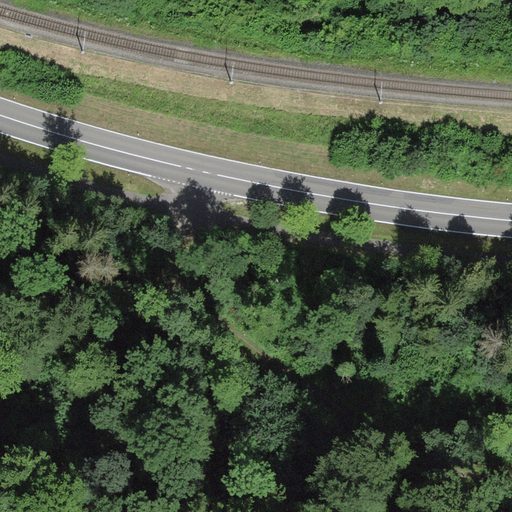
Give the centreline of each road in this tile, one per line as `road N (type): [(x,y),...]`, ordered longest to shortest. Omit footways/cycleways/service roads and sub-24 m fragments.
road 1 (primary): [(511,223),(269,189),(120,157),(0,119)]
road 2 (track): [(167,291),(375,441),(420,463),(511,472)]
road 3 (track): [(235,0),(293,24),(347,30),(511,3)]
road 4 (track): [(0,270),(167,291)]
